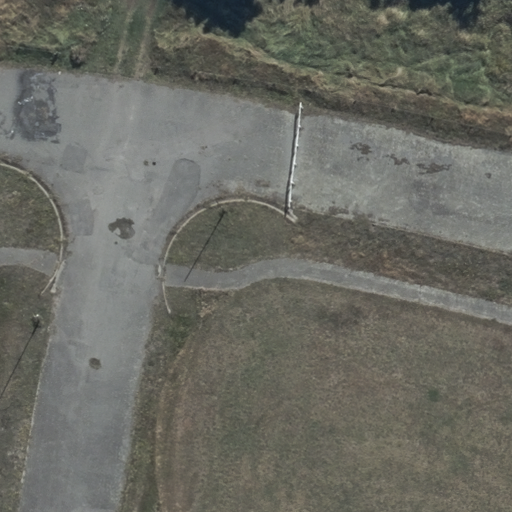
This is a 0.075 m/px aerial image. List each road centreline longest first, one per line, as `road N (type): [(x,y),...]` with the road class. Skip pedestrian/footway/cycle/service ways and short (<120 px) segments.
road 1 (residential): [(70,511),(135,128)]
road 2 (residential): [(511,206),(135,128)]
road 3 (residential): [(0,113),(135,128)]
road 4 (residential): [(135,128),(157,0)]
